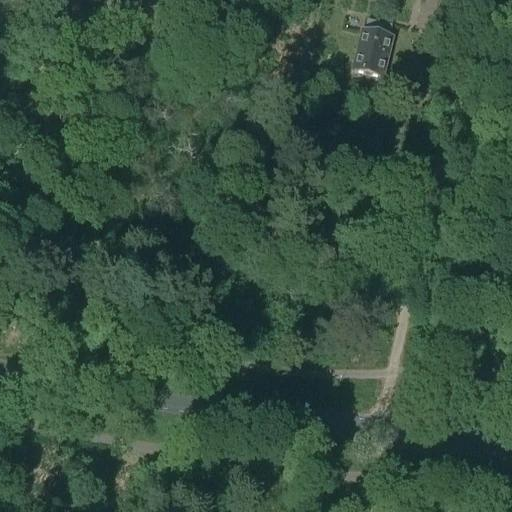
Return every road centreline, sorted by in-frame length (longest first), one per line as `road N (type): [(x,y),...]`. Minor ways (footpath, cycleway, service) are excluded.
road 1 (secondary): [(511,445),(380,433),(0,374)]
road 2 (track): [(391,375),(479,0)]
road 3 (track): [(363,511),(391,375)]
